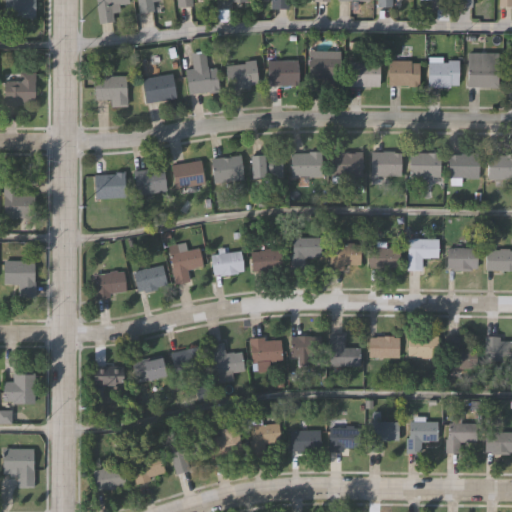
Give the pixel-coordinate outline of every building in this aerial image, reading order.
[(32,0),(32,19),(0,19),(0,0),(32,0)] [(97,24),(94,0),(127,0),(128,5),(117,6),(118,13),(109,14),(110,22),(97,24)] [(137,15),(134,0),(157,0),(158,2),(150,3),(151,13),(137,15)] [(175,9),(174,0),(189,0),(190,7),(175,9)] [(214,10),(214,0),(244,0),(244,3),(230,3),(230,10),(214,10)] [(286,0),(287,10),(268,11),(268,0),(286,0)] [(375,0),(376,9),(390,9),(389,0),(375,0)] [(448,0),(449,7),(432,8),(432,0),(448,0)] [(469,0),(456,0),(457,8),(470,8),(469,0)] [(497,0),(497,8),(511,8),(510,0),(497,0)] [(466,85),(467,50),(498,51),(497,86),(466,85)] [(187,96),(183,72),(190,71),(188,54),(202,52),(204,71),(214,69),(217,92),(187,96)] [(307,57),(315,57),(316,53),(326,53),(326,57),(338,58),(338,87),(321,87),(321,79),(307,79),(307,57)] [(427,86),(428,55),(442,55),(442,61),(447,61),(447,59),(458,59),(458,84),(449,84),(449,86),(427,86)] [(387,83),(387,58),(410,58),(410,61),(419,61),(418,84),(387,83)] [(511,59),(502,60),(502,83),(511,82),(511,59)] [(225,92),(222,68),(242,66),(241,62),(254,61),(256,86),(247,87),(248,90),(225,92)] [(266,88),(266,61),(296,61),(296,88),(266,88)] [(347,89),(347,64),(378,64),(378,89),(347,89)] [(123,77),(123,108),(109,108),(109,100),(92,100),(92,78),(101,78),(101,73),(110,73),(110,77),(123,77)] [(33,107),(2,107),(2,83),(17,83),(17,74),(33,74),(33,107)] [(139,80),(169,75),(174,100),(144,105),(139,80)] [(372,174),(373,149),(403,151),(402,176),(372,174)] [(290,176),(289,153),(310,153),(310,150),(323,150),(323,176),(290,176)] [(333,181),(333,151),(362,151),(362,175),(348,175),(348,182),(333,181)] [(410,183),(410,151),(442,151),(441,176),(425,176),(425,183),(410,183)] [(479,177),(461,176),(461,185),(451,184),(452,176),(449,175),(450,152),(451,152),(451,153),(460,154),(460,152),(466,153),(466,151),(479,152),(479,177)] [(281,183),(268,183),(268,178),(263,178),(263,175),(248,176),(248,156),(260,156),(260,153),(281,153),(281,183)] [(511,178),(489,178),(488,155),(506,154),(506,153),(511,153),(511,178)] [(212,184),(208,160),(238,155),(242,178),(212,184)] [(174,187),(170,164),(199,159),(204,182),(174,187)] [(137,194),(134,170),(152,168),(151,166),(160,165),(161,166),(162,166),(165,191),(137,194)] [(95,198),(93,173),(114,172),(114,170),(117,170),(117,171),(122,171),(122,170),(124,170),(126,197),(95,198)] [(1,218),(1,181),(17,182),(16,195),(33,195),(33,219),(1,218)] [(288,269),(288,253),(291,253),(291,236),(320,236),(320,256),(303,256),(303,269),(288,269)] [(406,269),(407,237),(438,237),(438,256),(421,256),(421,269),(406,269)] [(328,269),(328,244),(335,244),(335,243),(338,243),(338,244),(345,244),(345,241),(352,242),(352,244),(359,244),(358,264),(341,264),(341,269),(328,269)] [(175,283),(167,244),(178,242),(180,250),(199,246),(203,265),(187,268),(190,281),(175,283)] [(212,276),(209,254),(218,252),(217,247),(224,246),(225,252),(240,250),(243,270),(237,271),(237,272),(212,276)] [(251,271),(250,251),(263,250),(262,247),(277,246),(277,249),(280,249),(282,269),(251,271)] [(368,266),(368,246),(399,246),(399,266),(368,266)] [(447,268),(447,247),(477,247),(478,266),(472,266),(472,269),(452,269),(452,268),(447,268)] [(511,269),(486,269),(486,249),(499,249),(499,247),(510,247),(510,250),(511,250),(511,269)] [(32,263),(32,299),(16,299),(16,285),(1,285),(1,263),(32,263)] [(138,291),(133,270),(163,263),(167,282),(156,285),(157,288),(144,291),(144,289),(138,291)] [(95,297),(93,273),(109,271),(109,270),(117,269),(117,271),(123,270),(126,290),(109,292),(110,295),(95,297)] [(330,364),(331,333),(346,333),(345,346),(363,346),(362,365),(330,364)] [(291,356),(291,335),(299,335),(299,334),(310,334),(310,335),(322,335),(322,356),(291,356)] [(408,355),(408,334),(439,335),(438,354),(432,354),(432,357),(419,357),(419,355),(408,355)] [(451,366),(451,350),(446,350),(446,334),(461,335),(461,347),(477,347),(477,366),(451,366)] [(252,362),(249,337),(264,335),(265,340),(281,338),(283,358),(275,359),(276,361),(269,361),(269,359),(252,362)] [(486,360),(486,335),(501,335),(501,340),(511,340),(511,359),(509,359),(509,361),(502,361),(502,359),(486,360)] [(369,357),(369,337),(382,338),(382,336),(393,336),(393,337),(401,337),(401,357),(369,357)] [(223,343),(224,354),(242,352),(244,372),(230,374),(230,379),(217,381),(215,361),(211,361),(209,344),(223,343)] [(171,352),(200,344),(205,366),(185,371),(184,369),(176,371),(171,352)] [(138,382),(133,361),(154,355),(154,357),(163,355),(168,374),(138,382)] [(95,385),(94,369),(122,367),(123,384),(95,385)] [(32,404),(0,404),(0,383),(11,383),(11,374),(32,374),(32,404)] [(251,456),(250,439),(252,439),(251,426),(248,427),(247,418),(261,416),(262,422),(279,421),(281,440),(263,441),(264,455),(251,456)] [(436,421),(436,441),(419,440),(419,452),(404,452),(405,437),(407,437),(407,421),(412,421),(412,416),(423,416),(423,420),(436,421)] [(474,422),(474,442),(457,443),(457,452),(444,452),(444,437),(446,437),(446,423),(450,422),(450,418),(458,418),(458,423),(474,422)] [(289,451),(289,430),(299,430),(299,419),(305,419),(305,429),(319,429),(319,450),(304,450),(304,452),(296,452),(296,451),(289,451)] [(397,421),(397,438),(381,438),(381,451),(366,451),(366,421),(397,421)] [(328,451),(328,426),(344,426),(344,425),(352,425),(352,427),(359,427),(359,447),(342,447),(342,451),(328,451)] [(214,462),(209,437),(223,434),(222,429),(239,426),(244,450),(227,454),(228,459),(214,462)] [(486,450),(485,430),(511,430),(511,451),(507,451),(507,454),(491,454),(491,450),(486,450)] [(177,473),(169,443),(199,436),(203,453),(187,457),(190,470),(177,473)] [(15,477),(0,477),(0,449),(31,449),(31,488),(15,488),(15,477)] [(138,483),(132,460),(148,456),(147,453),(154,451),(155,453),(161,452),(167,472),(150,476),(151,480),(138,483)] [(97,489),(95,469),(124,465),(126,484),(122,485),(122,487),(104,490),(104,488),(97,489)]
